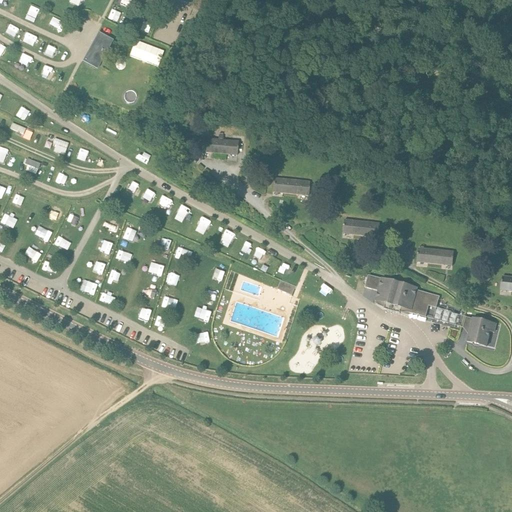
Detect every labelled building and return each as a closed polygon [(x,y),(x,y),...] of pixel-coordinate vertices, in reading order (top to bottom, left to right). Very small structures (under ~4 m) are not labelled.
[(114,11),(111,20),(117,22),(120,14),(114,11)] [(50,26),(58,30),(62,22),(54,19),(50,26)] [(16,38),(18,28),(9,26),(7,36),(16,38)] [(29,34),(25,42),(33,46),(38,38),(29,34)] [(112,50),(109,48),(113,40),(102,34),(88,60),(99,66),(103,59),(106,60),(112,50)] [(0,55),(4,57),(9,47),(0,42),(0,55)] [(51,44),(47,53),(56,57),(60,49),(51,44)] [(21,67),(30,70),(33,60),(24,57),(21,67)] [(53,81),(57,71),(47,67),(43,77),(53,81)] [(30,123),(35,113),(23,107),(18,117),(30,123)] [(202,152),(219,154),(221,136),(219,135),(218,140),(203,138),(202,152)] [(223,140),(223,136),(221,136),(219,154),(237,156),(238,142),(223,140)] [(56,137),(54,144),(57,145),(54,151),(65,155),(70,142),(56,137)] [(29,158),(25,170),(37,174),(41,163),(29,158)] [(57,173),(55,181),(63,183),(65,175),(57,173)] [(291,194),(292,180),(274,179),(273,193),(291,194)] [(133,180),(129,188),(138,191),(141,183),(133,180)] [(309,196),(310,182),(292,180),(291,194),(309,196)] [(1,185),(0,189),(0,193),(7,196),(9,188),(1,185)] [(142,200),(151,205),(156,192),(147,188),(142,200)] [(22,203),(24,194),(16,193),(14,202),(22,203)] [(160,207),(169,210),(173,200),(164,197),(160,207)] [(183,222),(190,208),(182,204),(175,218),(183,222)] [(69,221),(77,225),(81,216),(73,212),(69,221)] [(2,223),(10,227),(15,216),(7,213),(2,223)] [(202,215),(196,231),(207,235),(213,219),(202,215)] [(361,236),(362,222),(344,220),(343,234),(361,236)] [(378,238),(380,224),(362,222),(361,236),(378,238)] [(128,224),(124,234),(133,237),(136,227),(128,224)] [(226,228),(220,243),(230,246),(236,231),(226,228)] [(45,229),(43,238),(50,240),(53,231),(45,229)] [(61,234),(56,244),(65,248),(69,237),(61,234)] [(107,238),(103,246),(109,249),(113,241),(107,238)] [(171,252),(174,243),(165,239),(162,249),(171,252)] [(248,253),(251,243),(246,241),(243,252),(248,253)] [(120,251),(131,255),(134,246),(123,242),(120,251)] [(179,248),(177,257),(187,259),(189,250),(179,248)] [(33,249),(29,257),(38,261),(42,253),(33,249)] [(435,264),(436,250),(418,249),(417,263),(435,264)] [(262,250),(258,260),(269,263),(272,254),(262,250)] [(452,266),(454,252),(436,250),(435,264),(452,266)] [(99,253),(95,262),(104,266),(108,256),(99,253)] [(160,256),(156,266),(165,270),(169,260),(160,256)] [(50,257),(46,267),(51,269),(55,259),(50,257)] [(112,268),(121,271),(124,264),(115,261),(112,268)] [(216,270),(224,270),(225,262),(217,262),(216,270)] [(173,274),(181,276),(183,266),(174,264),(173,274)] [(286,264),(283,273),(291,276),(294,267),(286,264)] [(91,278),(97,280),(99,271),(93,270),(91,278)] [(152,274),(149,283),(158,286),(161,277),(152,274)] [(436,308),(439,298),(439,297),(416,290),(417,288),(368,275),(365,288),(378,292),(375,301),(385,304),(383,310),(399,314),(401,308),(410,310),(409,314),(425,318),(428,306),(436,308)] [(106,286),(113,288),(115,279),(107,277),(106,286)] [(511,291),(511,277),(502,277),(502,281),(501,281),(500,291),(511,291)] [(212,287),(221,290),(224,281),(215,278),(212,287)] [(170,293),(175,282),(170,280),(165,291),(170,293)] [(277,290),(291,296),(295,286),(280,281),(277,290)] [(83,282),(82,291),(91,293),(93,284),(83,282)] [(144,303),(152,307),(157,298),(149,294),(144,303)] [(144,308),(140,318),(148,321),(152,312),(144,308)] [(159,315),(156,327),(164,329),(167,317),(159,315)] [(494,333),(496,325),(472,319),(467,342),(486,347),(490,332),(494,333)] [(201,332),(203,342),(213,340),(211,330),(201,332)]
